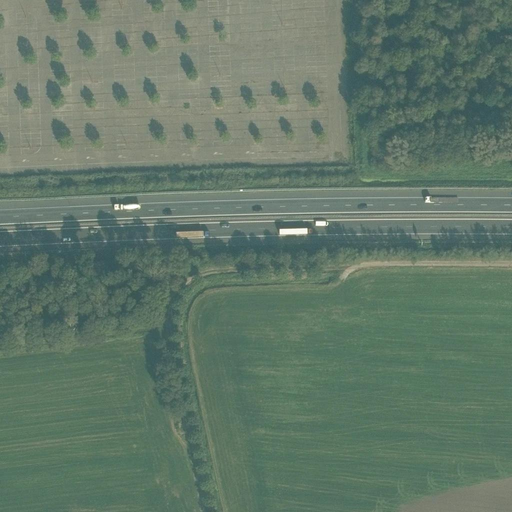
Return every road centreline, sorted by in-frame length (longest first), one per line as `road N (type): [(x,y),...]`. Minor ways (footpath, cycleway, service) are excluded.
road 1 (motorway): [(511,203),(0,216)]
road 2 (motorway): [(0,244),(511,233)]
road 3 (track): [(166,331),(184,284),(206,274),(343,255)]
road 4 (track): [(206,511),(166,331)]
road 5 (unclassified): [(511,256),(343,255)]
road 6 (track): [(0,350),(166,331)]
